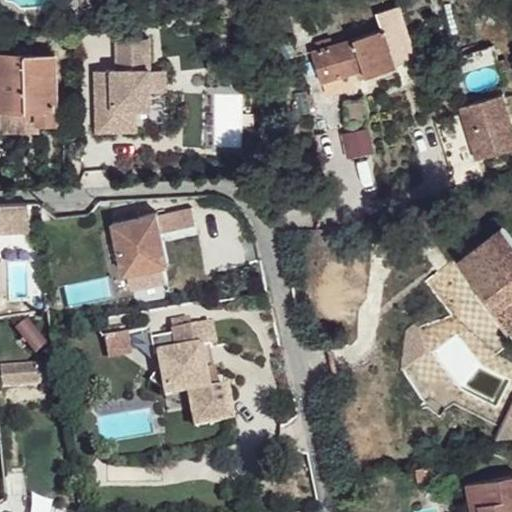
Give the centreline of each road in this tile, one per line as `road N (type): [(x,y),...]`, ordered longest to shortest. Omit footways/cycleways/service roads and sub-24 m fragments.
road 1 (unclassified): [(0,198),(219,185),(243,191),(259,208),(278,274),(328,511)]
road 2 (unknown): [(294,351),(347,339),(364,265),(388,247),(422,262),(477,335)]
